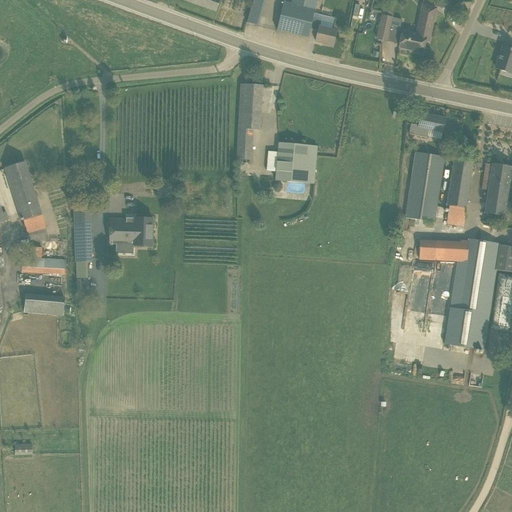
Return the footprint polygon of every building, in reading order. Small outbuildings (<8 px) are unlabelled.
[(182,0),(216,12),(219,0),(182,0)] [(309,33),(313,19),(315,10),(291,4),(283,2),(277,30),(308,38),(309,33)] [(416,35),(402,32),(399,48),(413,51),(413,53),(422,55),(426,37),(429,38),(435,10),(422,7),(416,35)] [(393,17),(382,15),(377,39),(387,42),(390,29),(399,31),(400,28),(391,26),(393,17)] [(315,42),(332,46),(335,31),(319,27),(321,21),(313,19),(309,33),(317,35),(315,42)] [(511,49),(502,46),(494,69),(511,74),(511,49)] [(260,131),(262,86),(240,84),(236,160),(250,160),(252,130),(260,131)] [(402,118),(404,111),(394,108),(393,116),(402,118)] [(442,132),(445,119),(421,114),(418,126),(410,124),(408,134),(427,138),(429,129),(442,132)] [(275,181),(314,184),(316,158),(317,147),(278,143),(278,153),(268,152),(267,161),(277,162),(275,181)] [(405,218),(434,222),(444,157),(415,152),(405,218)] [(473,162),(454,159),(446,209),(448,209),(447,220),(464,223),(473,162)] [(45,225),(25,163),(7,168),(14,193),(12,193),(21,221),(23,220),(26,231),(45,225)] [(485,213),(504,216),(511,168),(492,165),(485,213)] [(156,181),(157,193),(178,192),(176,179),(156,181)] [(2,213),(0,207),(0,308),(2,308),(0,289),(0,223),(4,222),(4,221),(8,220),(6,212),(2,213)] [(73,212),(74,232),(91,232),(91,211),(73,212)] [(151,246),(152,219),(134,218),(134,221),(130,221),(130,220),(126,220),(126,222),(113,221),(112,245),(125,245),(125,247),(133,247),(133,245),(151,246)] [(457,261),(450,309),(445,345),(483,350),(487,323),(488,315),(495,270),(511,272),(511,246),(499,245),(499,244),(467,241),(467,245),(460,245),(457,261)] [(66,262),(22,260),(21,271),(65,274),(66,262)] [(411,289),(428,292),(432,264),(415,261),(411,289)] [(511,327),(511,325),(511,275),(499,274),(494,325),(511,327)] [(25,294),(24,313),(65,315),(66,296),(25,294)] [(14,445),(15,451),(15,455),(32,455),(32,444),(15,445),(14,445)]
